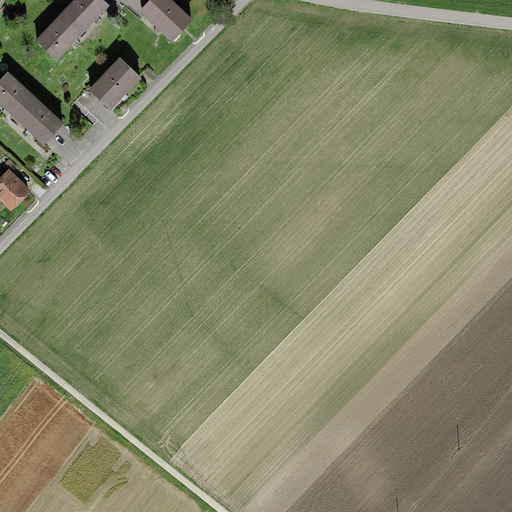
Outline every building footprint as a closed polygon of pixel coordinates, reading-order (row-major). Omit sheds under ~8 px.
[(56,59),(108,5),(102,0),(75,0),(37,41),(56,59)] [(191,21),(168,0),(151,0),(141,10),(173,40),(191,21)] [(120,59),(90,90),(109,109),(139,77),(120,59)] [(7,73),(0,80),(0,102),(44,143),(62,124),(7,73)] [(28,190),(9,172),(0,180),(0,196),(11,208),(28,190)]
